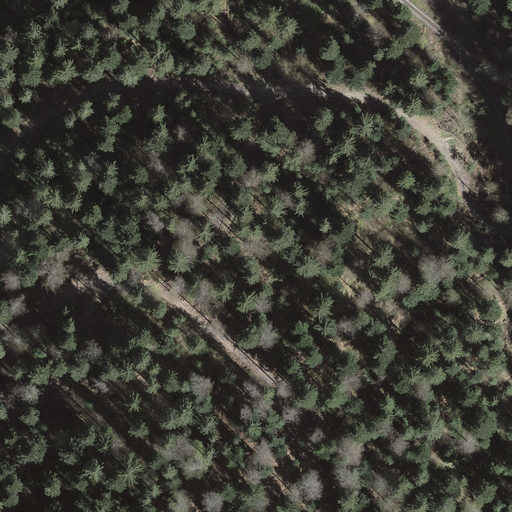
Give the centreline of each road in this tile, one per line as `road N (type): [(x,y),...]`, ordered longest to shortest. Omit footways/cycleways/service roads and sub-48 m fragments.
road 1 (track): [(0,166),(52,113),(103,91),(322,91),(411,119),(447,151),(481,218),(511,230)]
road 2 (track): [(0,329),(113,281),(168,295),(272,384),(319,511)]
road 3 (track): [(511,140),(465,53),(404,0)]
